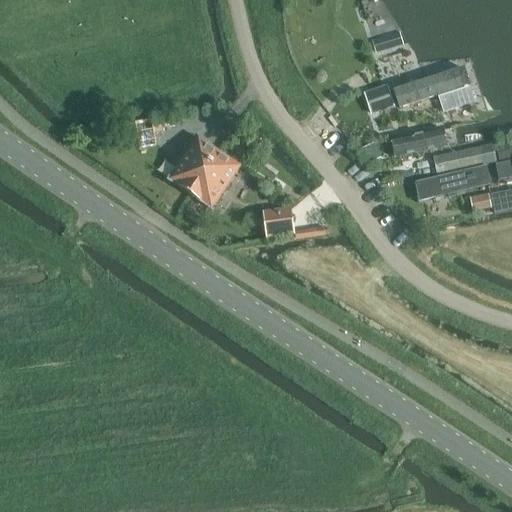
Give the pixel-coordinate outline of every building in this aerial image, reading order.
[(398,33),(373,41),(377,54),(402,46),(398,33)] [(467,69),(397,93),(403,111),(473,86),(467,69)] [(444,114),(475,103),(470,88),(439,98),(444,114)] [(372,99),(376,114),(396,108),(391,93),(372,99)] [(137,124),(139,137),(155,134),(153,122),(137,124)] [(446,134),(392,146),(394,157),(448,146),(446,134)] [(191,197),(221,152),(199,137),(168,182),(191,197)] [(494,147),(436,159),(441,175),(497,163),(494,147)] [(221,152),(191,197),(214,212),(243,166),(221,152)] [(506,180),(503,164),(494,166),(497,182),(506,180)] [(489,168),(415,184),(419,200),(492,184),(489,168)] [(511,191),(492,196),(495,214),(511,210),(511,191)] [(471,199),(474,213),(492,209),(489,195),(471,199)] [(296,235),(293,208),(264,212),(267,238),(296,235)]
